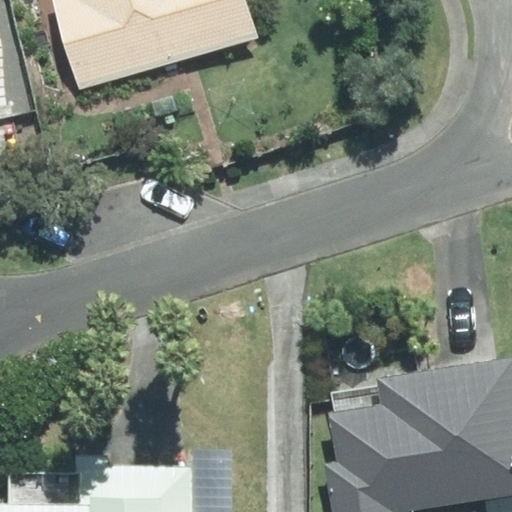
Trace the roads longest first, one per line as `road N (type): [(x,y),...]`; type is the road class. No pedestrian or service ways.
road 1 (residential): [(0,321),(439,182)]
road 2 (residential): [(439,182),(503,82),(511,28)]
